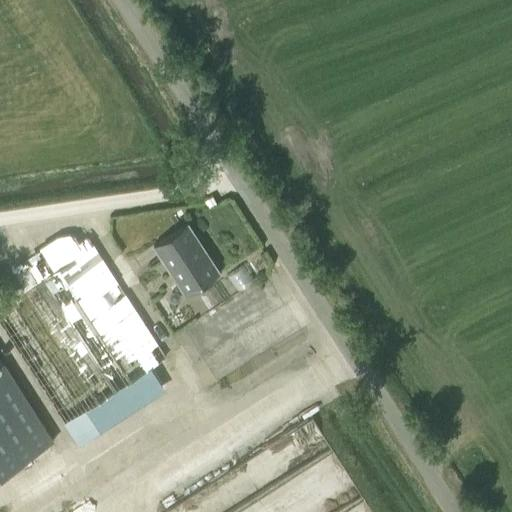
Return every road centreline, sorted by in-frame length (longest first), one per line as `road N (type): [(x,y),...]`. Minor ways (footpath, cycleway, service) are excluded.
road 1 (unclassified): [(231,172),(451,511)]
road 2 (unclassified): [(0,216),(193,189),(231,172)]
road 3 (unclassified): [(121,0),(231,172)]
